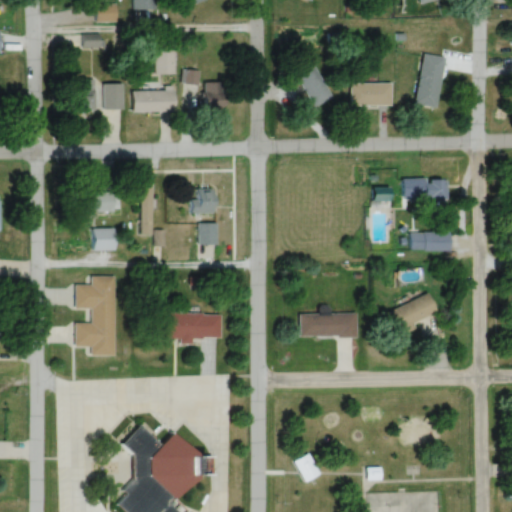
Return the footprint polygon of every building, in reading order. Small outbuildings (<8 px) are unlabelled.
[(94,22),(114,22),(114,3),(94,3),(94,22)] [(97,34),(82,35),(82,47),(97,46),(97,34)] [(153,74),(173,74),(173,40),(153,40),(153,74)] [(413,104),(435,108),(443,57),(421,53),(413,104)] [(310,108),(329,99),(310,59),(291,68),(310,108)] [(182,100),(197,100),(197,70),(182,70),(182,100)] [(93,79),(74,79),(74,111),(93,111),(93,79)] [(223,82),(203,82),(203,109),(223,109),(223,82)] [(349,83),(349,106),(390,106),(390,83),(349,83)] [(102,84),(102,109),(121,109),(121,84),(102,84)] [(131,113),(173,113),(173,91),(131,91),(131,113)] [(425,180),(425,201),(445,201),(445,180),(425,180)] [(390,187),(370,187),(370,201),(390,201),(390,187)] [(150,188),(138,188),(138,234),(150,234),(150,188)] [(188,213),(211,213),(211,189),(188,189),(188,213)] [(115,211),(115,192),(76,192),(76,211),(115,211)] [(214,245),(214,223),(195,223),(195,245),(214,245)] [(113,228),(90,228),(90,251),(113,251),(113,228)] [(407,232),(407,251),(448,251),(448,232),(407,232)] [(113,276),(89,276),(89,285),(73,284),(72,307),(89,308),(89,323),(72,323),(72,346),(89,346),(89,355),(112,355),(113,276)] [(426,294),(384,312),(392,331),(435,313),(426,294)] [(218,313),(155,313),(155,338),(177,338),(177,339),(218,339),(218,313)] [(296,314),(296,337),(354,337),(354,314),(296,314)] [(176,511),(169,505),(197,475),(208,475),(208,456),(196,456),(171,433),(159,445),(140,427),(136,427),(122,442),(122,447),(131,456),(131,480),(122,490),(122,496),(114,505),(121,511),(176,511)] [(291,461),(303,483),(318,474),(307,453),(291,461)] [(379,468),(365,468),(365,480),(379,480),(379,468)]
